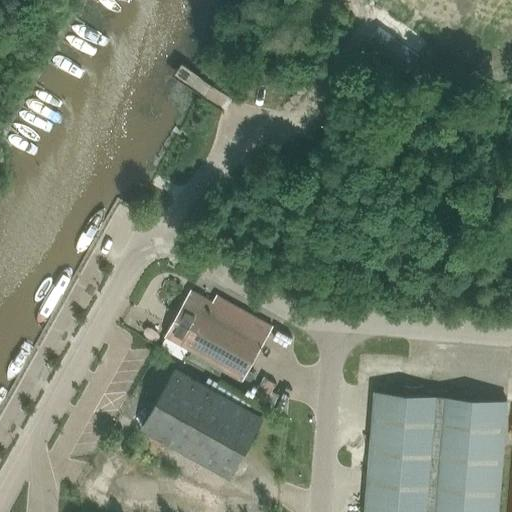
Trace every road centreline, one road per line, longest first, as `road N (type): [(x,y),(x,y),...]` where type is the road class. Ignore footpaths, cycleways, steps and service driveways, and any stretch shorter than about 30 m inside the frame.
road 1 (unclassified): [(32,450),(134,259),(155,236)]
road 2 (unclassified): [(155,236),(297,315),(334,323)]
road 3 (unclassified): [(319,511),(334,323)]
road 4 (unclassified): [(511,335),(334,323)]
road 5 (unclassified): [(155,236),(252,123)]
